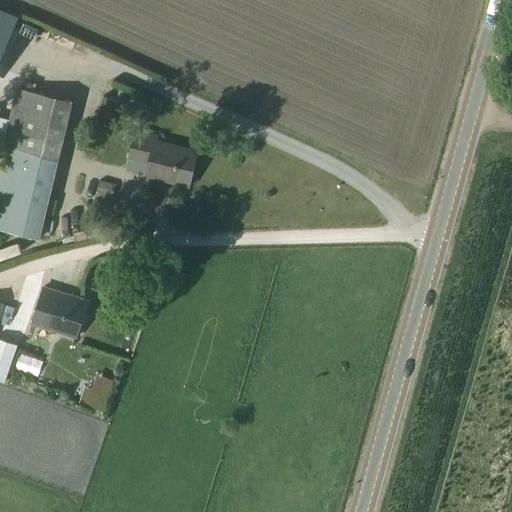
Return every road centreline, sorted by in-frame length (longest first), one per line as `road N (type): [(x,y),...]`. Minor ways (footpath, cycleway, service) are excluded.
road 1 (tertiary): [(360,511),(501,0)]
road 2 (track): [(438,238),(413,232),(141,242),(38,262),(0,278)]
